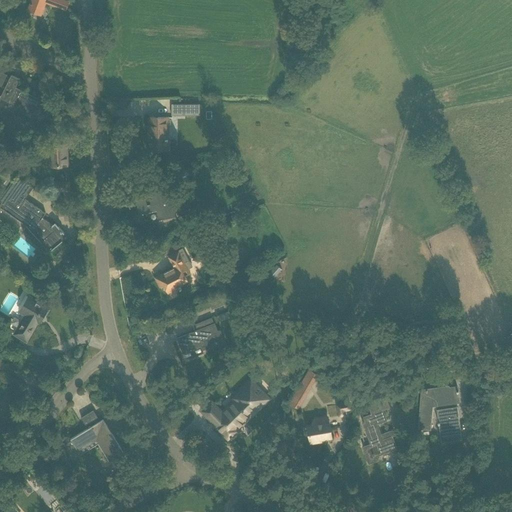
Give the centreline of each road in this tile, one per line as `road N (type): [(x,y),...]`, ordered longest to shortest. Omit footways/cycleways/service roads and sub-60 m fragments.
road 1 (residential): [(107,321),(84,63)]
road 2 (residential): [(436,511),(270,501),(195,465)]
road 3 (residential): [(0,462),(107,321)]
road 4 (residential): [(195,465),(128,372),(107,321)]
